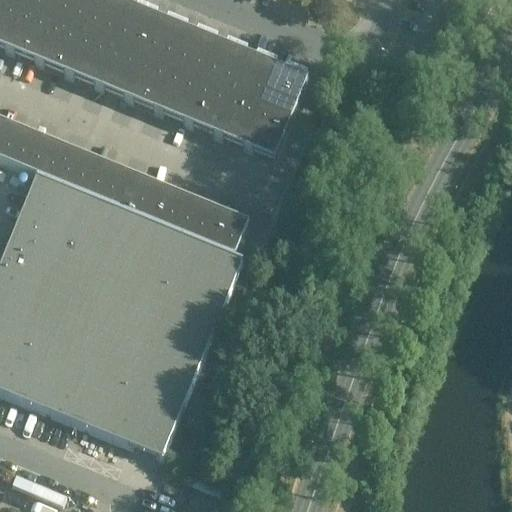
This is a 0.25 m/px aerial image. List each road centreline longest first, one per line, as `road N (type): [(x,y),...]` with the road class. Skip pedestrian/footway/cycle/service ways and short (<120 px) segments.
road 1 (tertiary): [(306,511),(411,226),(511,50)]
road 2 (unclassified): [(0,100),(275,212),(339,54)]
road 3 (unclassified): [(136,506),(0,450)]
road 4 (unclassified): [(339,54),(205,0)]
